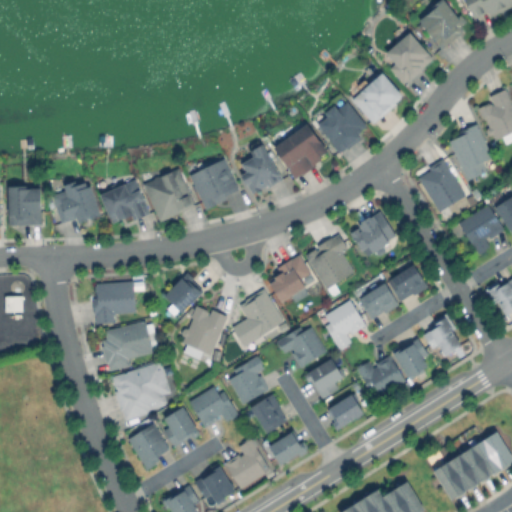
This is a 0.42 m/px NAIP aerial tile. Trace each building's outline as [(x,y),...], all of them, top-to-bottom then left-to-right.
[(433,0),(446,0),(456,13),(461,9),(466,17),(461,21),(466,28),(441,46),(417,12),(433,0)] [(511,0),(511,3),(491,14),(488,7),(475,13),(468,0),(511,0)] [(433,55),(403,81),(389,65),(395,60),(385,49),(411,27),(433,55)] [(404,92),(373,120),(351,96),(382,68),(404,92)] [(511,98),(511,128),(495,136),(481,104),(493,98),(490,92),(506,85),(511,98)] [(349,97),(367,122),(357,129),(362,135),(341,151),(317,119),(326,112),(323,108),(334,101),(337,105),(349,97)] [(496,164),(468,178),(449,137),(464,130),(461,125),(475,119),(496,164)] [(315,164),(296,178),(273,145),(308,120),(328,149),(313,160),(315,164)] [(282,174),(254,190),(242,170),(247,167),(243,158),(253,152),(250,147),(261,141),(282,174)] [(229,197),(205,208),(190,173),(226,157),(238,185),(226,190),(229,197)] [(464,191),(438,208),(417,175),(432,165),(431,165),(442,157),(464,191)] [(197,205),(160,221),(143,179),(180,163),(197,205)] [(75,175),(78,183),(89,179),(101,213),(76,221),(75,218),(59,221),(50,193),(66,187),(63,179),(75,175)] [(135,178),(148,211),(132,217),(129,210),(108,218),(99,192),(135,178)] [(41,181),(40,221),(7,221),(7,181),(41,181)] [(511,193),(511,227),(511,228),(496,203),(511,193)] [(506,228),(492,237),(489,232),(484,235),(490,245),(478,253),(457,220),(488,200),(506,228)] [(396,234),(364,254),(350,230),(361,223),(359,220),(380,207),(396,234)] [(354,268),(324,286),(304,253),(340,230),(349,245),(343,248),(354,268)] [(309,292),(295,300),(292,294),(282,300),(271,279),(282,273),(277,265),(300,253),(314,279),(305,284),(309,292)] [(427,283),(401,299),(387,277),(413,261),(427,283)] [(200,289),(182,310),(164,294),(187,269),(194,275),(190,280),(200,289)] [(511,274),(511,309),(506,314),(486,285),(498,277),(501,282),(511,274)] [(398,301),(371,318),(356,294),(383,277),(398,301)] [(136,281),(136,309),(114,309),(114,321),(93,320),(94,294),(96,294),(96,281),(136,281)] [(283,317),(243,342),(232,324),(246,316),(237,301),(264,285),(283,317)] [(22,293),(22,311),(4,311),(4,293),(22,293)] [(349,338),(336,345),(323,322),(327,319),(322,310),(347,295),(363,322),(346,333),(349,338)] [(198,303),(211,308),(211,306),(227,313),(210,354),(182,341),(198,303)] [(456,340),(440,349),(436,341),(430,345),(421,330),(435,321),(432,316),(446,308),(455,324),(449,327),(456,340)] [(130,364),(110,369),(101,337),(106,336),(104,329),(145,318),(153,349),(128,356),(130,364)] [(289,327),(282,332),(277,325),(285,320),(289,327)] [(324,350),(309,325),(301,330),(298,326),(274,340),(282,353),(288,349),(298,366),(324,350)] [(427,363),(407,375),(390,347),(415,331),(426,350),(420,354),(427,363)] [(221,349),(220,360),(212,359),(213,348),(221,349)] [(266,385),(240,399),(226,375),(234,370),(231,364),(255,350),(263,364),(256,368),(266,385)] [(334,379),(337,384),(320,396),(308,379),(307,380),(301,371),(329,352),(342,373),(334,379)] [(387,352),(403,378),(377,393),(373,386),(368,389),(353,364),(368,355),(372,362),(387,352)] [(167,404),(126,417),(112,374),(158,359),(168,389),(163,391),(167,404)] [(210,383),(215,391),(221,388),(236,411),(223,419),(219,412),(203,422),(187,397),(210,383)] [(283,417),(265,429),(247,402),(270,387),(281,402),(276,405),(283,417)] [(361,407),(331,425),(327,417),(334,413),(328,402),(350,389),(361,407)] [(196,427),(170,444),(159,427),(166,423),(160,414),(179,401),(196,427)] [(157,458),(145,466),(124,433),(149,418),(165,445),(153,452),(157,458)] [(289,426),(298,440),(302,437),(308,446),(279,464),(265,441),(289,426)] [(511,458),(511,460),(448,499),(431,470),(495,430),(511,458)] [(268,467),(237,486),(222,461),(240,450),(236,443),(248,435),(268,467)] [(231,487),(212,499),(208,491),(202,495),(191,477),(215,461),(231,487)] [(195,510),(191,511),(169,511),(160,496),(184,481),(194,497),(189,501),(195,510)] [(406,481),(424,509),(419,511),(336,511),(375,487),(381,496),(406,481)]
